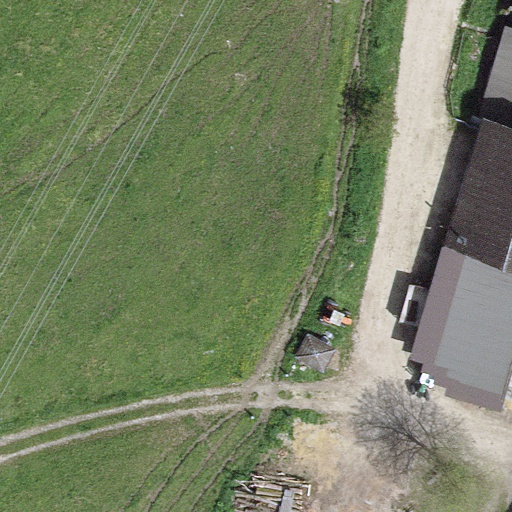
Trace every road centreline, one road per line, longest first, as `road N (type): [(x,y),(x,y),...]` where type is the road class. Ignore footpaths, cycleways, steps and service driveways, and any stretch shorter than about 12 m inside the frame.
road 1 (track): [(390,374),(314,362),(152,370),(0,421)]
road 2 (track): [(443,0),(390,374)]
